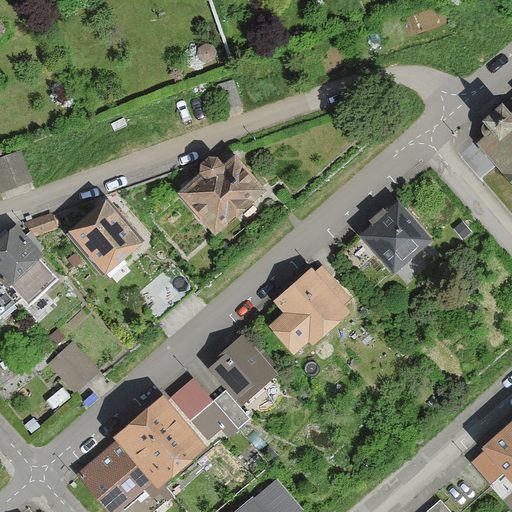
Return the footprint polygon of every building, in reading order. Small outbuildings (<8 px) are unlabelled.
[(207,46),(204,45),(200,47),(198,49),(197,53),(198,56),(200,59),(204,60),(208,59),(210,57),(212,54),(212,50),(210,47),(207,46)] [(234,82),(219,86),(227,111),(242,107),(234,82)] [(511,107),(509,110),(499,99),(479,116),(482,121),(484,136),(475,144),(477,147),(462,160),(481,182),(497,168),(511,185),(511,107)] [(22,153),(0,159),(0,190),(1,193),(32,183),(22,153)] [(232,153),(222,162),(217,155),(207,154),(198,162),(197,173),(177,190),(211,231),(262,189),(232,153)] [(102,197),(66,229),(101,269),(111,279),(128,264),(119,254),(138,238),(102,197)] [(372,225),(360,236),(392,272),(429,239),(397,203),(387,212),(382,207),(367,220),(372,225)] [(51,214),(24,223),(32,235),(55,228),(51,214)] [(0,312),(24,291),(29,297),(53,275),(34,253),(41,246),(28,231),(22,237),(13,227),(0,239),(0,312)] [(282,313),(268,325),(292,352),(306,340),(309,343),(349,309),(344,303),(350,299),(322,267),(316,272),(311,267),(272,301),(282,313)] [(157,322),(194,292),(174,268),(138,298),(157,322)] [(272,374),(241,339),(195,379),(214,400),(227,388),(240,403),(272,374)] [(73,342),(49,365),(77,395),(101,372),(73,342)] [(185,370),(71,468),(109,511),(125,511),(154,487),(230,422),(185,370)] [(511,425),(471,463),(489,483),(503,471),(511,481),(511,425)] [(230,511),(270,511),(253,492),(230,511)] [(450,511),(440,500),(426,511),(450,511)]
